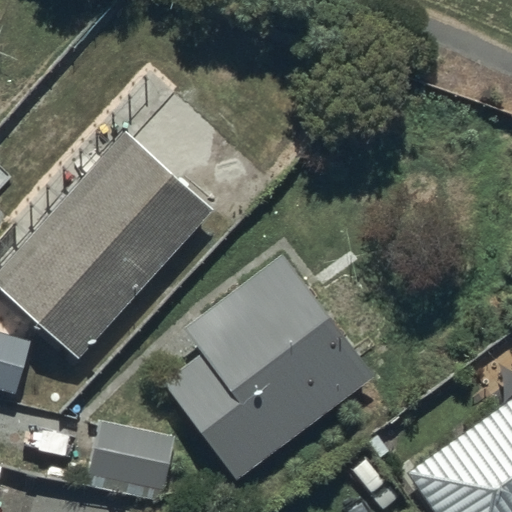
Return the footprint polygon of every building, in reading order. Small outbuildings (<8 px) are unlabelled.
[(212,208),(124,132),(0,274),(0,288),(81,359),(212,208)] [(379,378),(286,254),(185,326),(205,354),(163,384),(233,483),(379,378)] [(32,342),(0,333),(0,387),(18,393),(32,342)] [(511,511),(511,397),(414,465),(405,452),(393,461),(428,511),(511,511)] [(187,442),(98,418),(84,468),(173,492),(187,442)]
